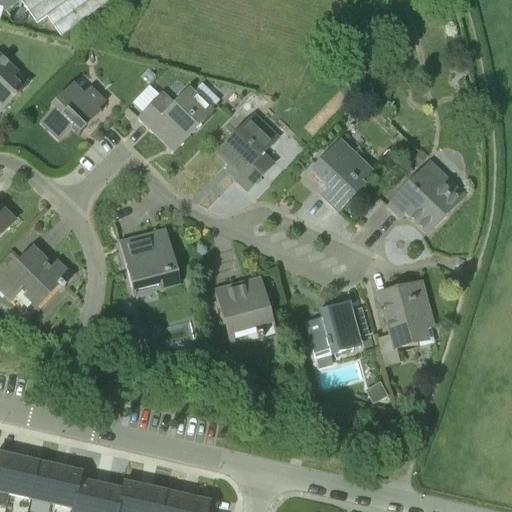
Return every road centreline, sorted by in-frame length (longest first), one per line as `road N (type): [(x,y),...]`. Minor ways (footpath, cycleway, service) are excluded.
road 1 (residential): [(232,233),(338,284),(354,279),(355,254),(266,214),(237,222)]
road 2 (residential): [(62,429),(95,270),(83,227),(65,209)]
road 3 (residential): [(65,209),(119,157),(177,206),(232,233)]
road 4 (residential): [(259,472),(62,429)]
road 5 (residential): [(433,511),(259,472)]
